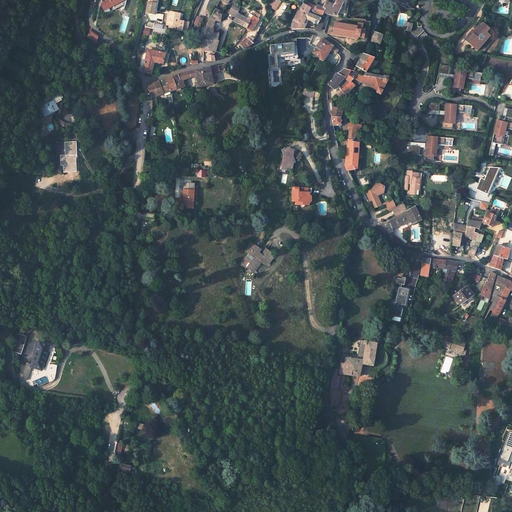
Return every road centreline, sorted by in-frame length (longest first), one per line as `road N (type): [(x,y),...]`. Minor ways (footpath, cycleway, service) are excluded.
road 1 (residential): [(345,511),(349,467),(326,392),(339,296),(364,221)]
road 2 (residential): [(144,79),(219,63),(290,33),(322,36),(350,57)]
road 3 (residential): [(350,57),(325,81),(323,108),(339,170),(364,221)]
road 4 (residential): [(364,221),(391,244),(457,257),(511,280)]
road 5 (track): [(138,362),(133,201)]
road 6 (residential): [(107,511),(111,448),(130,388)]
road 7 (residential): [(133,201),(144,79)]
